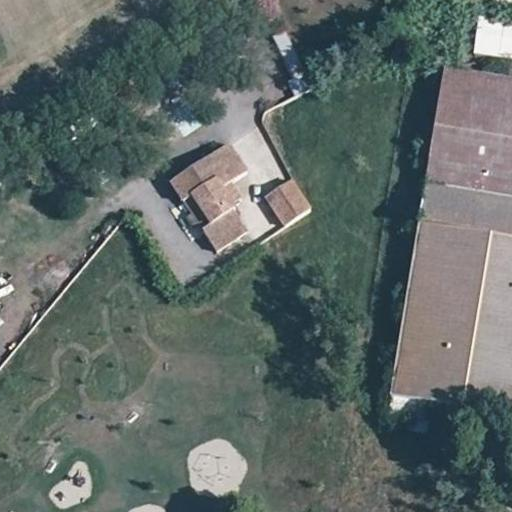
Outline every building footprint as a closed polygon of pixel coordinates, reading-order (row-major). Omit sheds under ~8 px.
[(465,0),(466,6),(488,9),(487,0),(465,0)] [(511,64),(511,27),(480,22),(474,58),(511,64)] [(430,406),(511,419),(511,82),(446,72),(390,418),(427,424),(430,406)] [(229,187),(246,176),(227,149),(170,188),(183,207),(192,201),(211,229),(203,235),(217,256),(247,235),(233,216),(235,214),(229,206),(221,193),(229,187)] [(310,213),(293,182),(266,201),(285,230),(310,213)] [(238,200),(229,187),(221,193),(229,206),(238,200)] [(211,229),(192,201),(183,207),(203,235),(211,229)]
